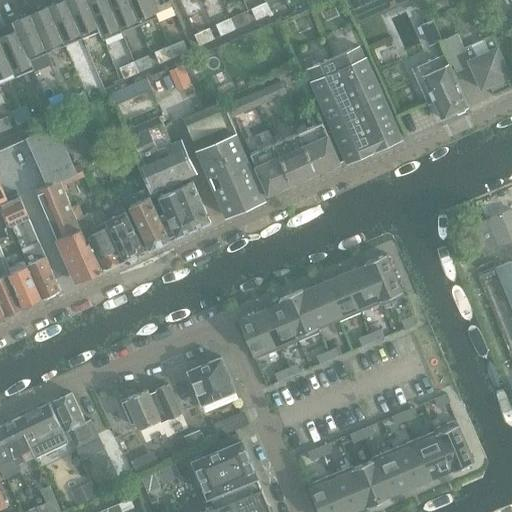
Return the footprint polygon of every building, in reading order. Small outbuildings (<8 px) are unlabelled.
[(26,5),(24,0),(12,0),(16,9),(26,5)] [(83,40),(66,0),(48,8),(65,48),(83,40)] [(100,33),(87,2),(89,1),(88,0),(66,0),(83,40),(99,33),(100,33)] [(121,34),(106,0),(91,0),(89,1),(87,2),(100,33),(99,33),(103,42),(121,34)] [(139,27),(127,0),(106,0),(121,34),(139,27)] [(157,19),(149,0),(127,0),(139,27),(157,19)] [(176,11),(171,0),(149,0),(157,19),(176,11)] [(418,0),(349,0),(361,26),(418,0)] [(270,14),(265,4),(250,10),(255,21),(270,14)] [(65,48),(48,8),(30,15),(47,55),(65,48)] [(249,24),(244,13),(231,19),(235,30),(249,24)] [(47,55),(30,15),(13,23),(17,32),(30,63),(30,62),(47,55)] [(235,30),(231,19),(216,26),(221,36),(235,30)] [(443,41),(433,20),(422,26),(431,47),(443,41)] [(214,40),(209,29),(195,36),(200,46),(214,40)] [(17,32),(0,38),(0,41),(16,79),(34,71),(30,62),(30,63),(17,32)] [(492,89),(495,94),(511,87),(509,81),(511,79),(511,76),(495,34),(465,48),(459,34),(444,41),(458,73),(472,66),(484,93),(492,89)] [(0,85),(16,79),(0,41),(0,90),(2,95),(3,95),(0,88),(0,85)] [(188,52),(183,41),(169,47),(173,58),(188,52)] [(173,58),(169,47),(155,53),(160,64),(173,58)] [(401,139),(366,60),(364,61),(358,47),(306,70),(312,83),(311,84),(347,164),(401,139)] [(152,67),(148,56),(133,63),(138,73),(152,67)] [(445,56),(419,68),(423,78),(422,78),(441,119),(454,113),(458,115),(465,112),(467,107),(468,107),(445,56)] [(138,73),(133,63),(120,69),(125,79),(138,73)] [(287,95),(281,81),(274,84),(279,98),(287,95)] [(279,98),(274,84),(266,88),(272,101),(279,98)] [(272,101),(266,88),(259,91),(265,104),(272,101)] [(258,107),(252,94),(244,97),(250,110),(258,107)] [(250,110),(244,97),(236,100),(242,114),(250,110)] [(242,114),(236,100),(229,104),(234,117),(242,114)] [(264,199),(239,143),(221,102),(188,116),(203,148),(196,151),(225,216),(264,199)] [(0,133),(12,128),(7,117),(0,120),(0,133)] [(182,140),(174,144),(164,123),(133,137),(142,157),(137,160),(151,192),(196,173),(182,140)] [(340,163),(322,123),(298,133),(316,174),(340,163)] [(55,127),(26,140),(46,187),(60,181),(62,180),(76,174),(75,171),(74,168),(55,127)] [(316,174),(298,133),(274,144),(292,184),(316,174)] [(292,184),(274,144),(250,154),(268,195),(292,184)] [(85,239),(77,220),(60,181),(46,187),(36,192),(77,283),(102,272),(89,243),(87,244),(85,239)] [(210,223),(192,183),(181,188),(180,185),(168,190),(169,194),(187,233),(210,223)] [(169,242),(155,210),(145,189),(134,195),(138,203),(130,206),(150,250),(169,242)] [(187,233),(169,194),(159,198),(165,212),(161,214),(159,209),(155,210),(169,242),(187,233)] [(29,220),(20,199),(3,207),(12,227),(29,220)] [(511,242),(511,208),(478,223),(491,251),(511,242)] [(144,253),(127,215),(125,210),(115,214),(116,218),(106,222),(124,262),(129,264),(137,260),(139,255),(144,253)] [(123,263),(108,229),(98,233),(91,217),(82,221),(81,218),(77,220),(85,239),(91,237),(106,270),(123,263)] [(61,291),(46,257),(39,242),(34,244),(36,249),(24,254),(44,299),(61,291)] [(0,278),(0,300),(7,316),(24,308),(9,274),(11,273),(0,248),(0,276),(1,278),(0,278)] [(381,304),(382,306),(405,297),(387,254),(364,264),(365,266),(366,265),(382,303),(381,304)] [(511,261),(496,268),(511,306),(511,261)] [(345,274),(361,312),(381,304),(382,303),(366,265),(365,266),(345,274)] [(9,274),(24,308),(40,300),(25,267),(11,273),(9,274)] [(340,321),(361,312),(345,274),(324,283),(340,321)] [(319,330),(320,330),(340,321),(324,283),(304,292),(303,292),(319,330)] [(283,303),(299,341),(321,332),(320,330),(319,330),(303,292),(304,292),(303,289),(280,299),(282,303),(283,303)] [(262,312),(278,350),(299,341),(283,303),(282,303),(262,312)] [(262,312),(240,321),(256,359),(278,350),(262,312)] [(416,324),(412,316),(401,321),(404,329),(416,324)] [(373,342),(384,337),(381,330),(370,334),(373,342)] [(373,342),(370,334),(359,339),(362,347),(373,342)] [(328,352),(331,360),(342,355),(339,347),(328,352)] [(331,360),(328,352),(317,357),(320,364),(331,360)] [(235,391),(221,357),(188,371),(202,405),(235,391)] [(286,370),(289,377),(300,372),(297,365),(286,370)] [(278,382),(289,377),(286,370),(275,374),(278,382)] [(182,414),(168,384),(156,390),(156,391),(150,394),(148,389),(126,399),(127,402),(123,404),(132,424),(136,422),(139,429),(159,420),(161,424),(182,414)] [(86,422),(72,393),(54,401),(76,449),(99,438),(91,420),(86,422)] [(449,403),(446,395),(434,400),(438,407),(449,403)] [(67,440),(51,405),(18,420),(32,450),(34,455),(67,440)] [(406,420),(417,416),(414,408),(403,413),(406,420)] [(219,436),(249,424),(244,412),(215,424),(219,436)] [(395,425),(406,420),(403,413),(392,418),(395,425)] [(32,450),(18,420),(0,428),(21,474),(22,477),(31,473),(22,455),(32,450)] [(451,470),(452,472),(474,462),(457,420),(434,430),(435,432),(436,431),(452,469),(451,470)] [(364,438),(376,433),(372,426),(361,431),(364,438)] [(21,474),(0,428),(0,466),(5,478),(6,479),(8,478),(10,482),(14,480),(13,478),(21,474)] [(364,438),(361,431),(350,435),(353,443),(364,438)] [(430,478),(451,470),(452,469),(436,431),(435,432),(415,440),(430,478)] [(394,449),(409,487),(430,478),(415,440),(394,449)] [(206,511),(271,511),(262,489),(261,489),(256,477),(257,477),(242,441),(194,462),(208,497),(210,496),(216,508),(206,511)] [(322,456),(333,451),(330,444),(319,448),(322,456)] [(322,456),(319,448),(308,453),(311,461),(322,456)] [(374,460),(389,496),(409,487),(394,449),(372,458),(373,460),(374,460)] [(143,465),(159,460),(156,451),(140,455),(143,465)] [(367,505),(368,507),(390,498),(389,496),(374,460),(373,460),(353,469),(352,469),(368,505),(367,505)] [(120,480),(111,462),(89,473),(98,490),(120,480)] [(345,511),(350,511),(367,505),(368,505),(352,469),(353,469),(352,466),(331,476),(345,511)] [(345,511),(331,476),(309,485),(320,511),(345,511)] [(91,483),(72,492),(78,505),(97,497),(91,483)] [(47,503),(37,508),(38,511),(60,511),(50,487),(49,487),(41,491),(47,503)] [(124,511),(133,508),(129,500),(118,505),(120,511),(124,511)]
